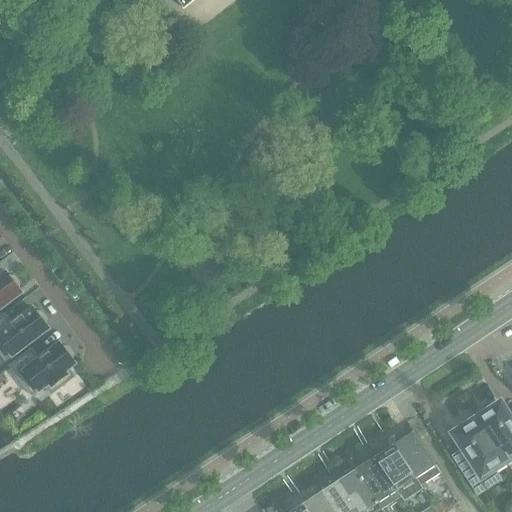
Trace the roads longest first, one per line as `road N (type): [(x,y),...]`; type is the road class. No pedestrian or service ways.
road 1 (tertiary): [(197,511),(471,331)]
road 2 (residential): [(0,221),(103,357)]
